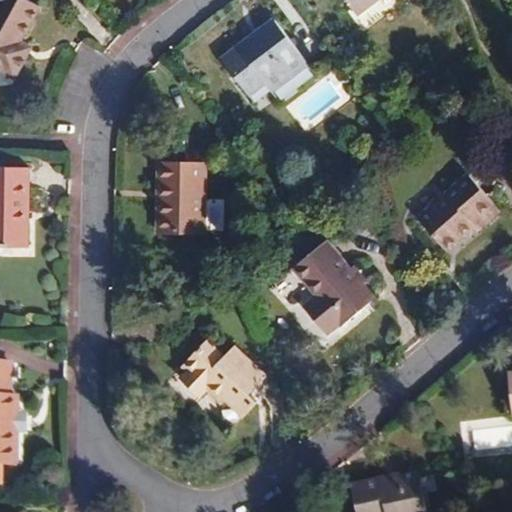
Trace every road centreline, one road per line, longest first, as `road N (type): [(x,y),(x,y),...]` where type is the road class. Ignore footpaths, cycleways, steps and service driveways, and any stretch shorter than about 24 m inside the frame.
road 1 (residential): [(90,450),(95,143),(110,85),(197,0)]
road 2 (residential): [(511,289),(297,468),(201,511)]
road 3 (residential): [(198,511),(90,450)]
